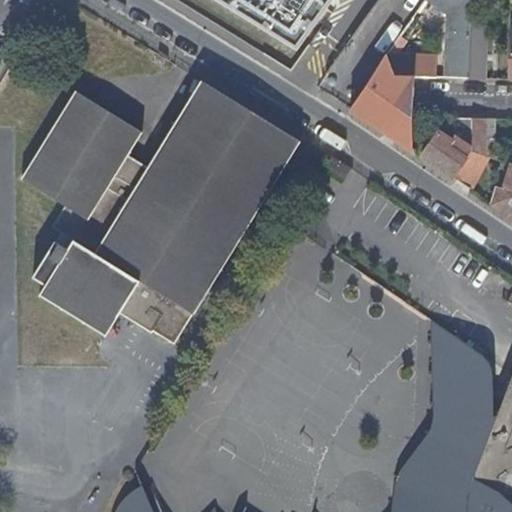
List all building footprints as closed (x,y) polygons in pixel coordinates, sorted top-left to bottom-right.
[(222,0),(322,62),(366,0),(222,0)] [(467,78),(471,24),(472,0),(435,0),(450,12),(445,62),(447,63),(446,77),(467,78)] [(467,78),(483,79),(486,24),(471,24),(467,78)] [(386,56),(383,60),(390,78),(412,81),(434,78),(435,57),(386,56)] [(412,81),(390,78),(383,60),(366,87),(411,117),(412,81)] [(175,344),(300,142),(202,81),(148,167),(129,154),(143,131),(76,90),(22,178),(65,203),(53,226),(73,239),(66,248),(54,241),(33,277),(45,285),(40,296),(106,334),(127,300),(148,313),(152,307),(163,314),(153,330),(175,344)] [(414,151),(411,117),(366,87),(350,108),(414,151)] [(473,119),(454,118),(454,141),(440,131),(423,157),(455,178),(472,153),(472,151),(473,119)] [(494,119),(473,119),(472,151),(492,152),(493,142),(494,119)] [(492,152),(472,151),(472,153),(491,158),(499,161),(503,144),(493,142),(492,152)] [(472,153),(455,178),(471,189),(491,158),(472,153)] [(347,171),(342,168),(328,159),(320,170),(339,182),(347,171)] [(504,189),(495,204),(511,215),(511,164),(511,165),(504,189)] [(511,388),(510,395),(498,394),(498,378),(491,360),(480,349),(446,325),(446,409),(448,417),(451,422),(460,429),(466,432),(471,432),(478,449),(473,451),(470,448),(459,453),(448,450),(441,450),(429,453),(424,455),(417,461),(410,468),(407,474),(404,485),(404,498),(409,511),(248,511),(247,511),(218,511),(218,501),(210,511),(166,511),(155,487),(141,493),(130,502),(123,511),(122,511),(501,511),(509,496),(511,495),(511,388)]
